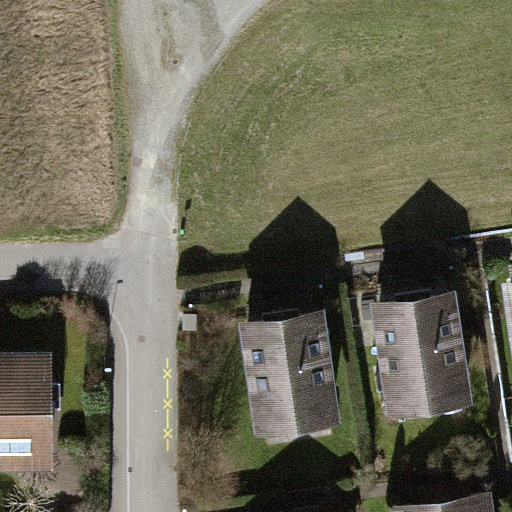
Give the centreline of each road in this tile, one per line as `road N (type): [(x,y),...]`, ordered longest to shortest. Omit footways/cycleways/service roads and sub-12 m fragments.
road 1 (residential): [(151,511),(154,260),(0,262)]
road 2 (track): [(141,0),(154,260)]
